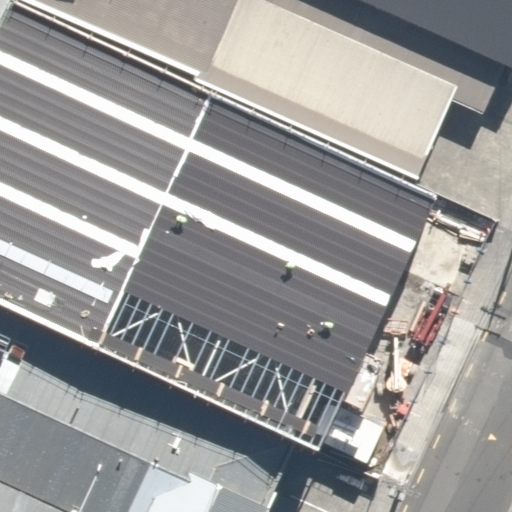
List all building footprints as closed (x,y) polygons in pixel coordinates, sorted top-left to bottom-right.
[(0,0),(0,142),(12,116),(0,110),(0,24),(10,0),(0,0)] [(417,181),(451,102),(482,117),(504,67),(511,71),(511,0),(16,0),(193,77),(192,82),(417,181)] [(379,261),(451,295),(487,218),(414,185),(411,191),(334,155),(294,241),(372,277),(379,261)] [(0,186),(0,293),(68,327),(109,238),(0,186)] [(0,511),(261,511),(293,442),(0,308),(0,511)]
